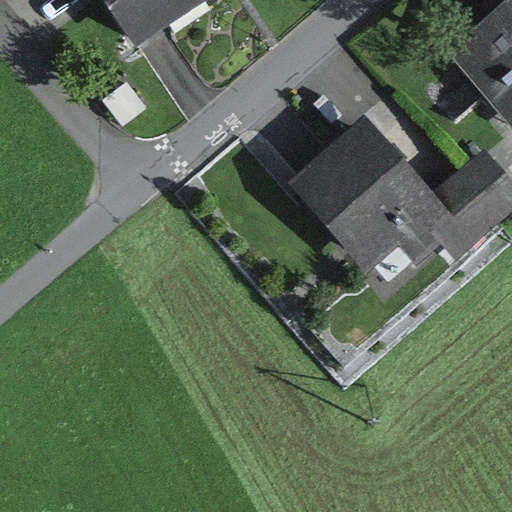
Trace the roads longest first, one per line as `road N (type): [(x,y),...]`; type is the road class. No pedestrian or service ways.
road 1 (residential): [(135,186),(353,0)]
road 2 (residential): [(0,28),(135,186)]
road 3 (unclassified): [(0,303),(135,186)]
